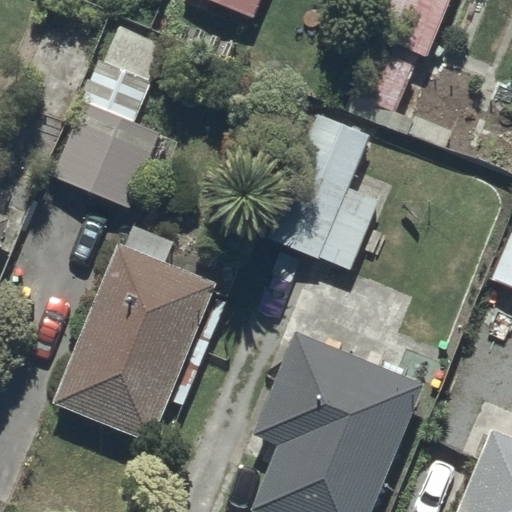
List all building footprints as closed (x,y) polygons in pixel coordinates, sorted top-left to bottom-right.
[(264,0),(183,0),(184,0),(251,30),(264,0)] [(422,73),(454,0),(394,0),(349,106),(389,123),(413,68),(422,73)] [(168,51),(63,6),(31,80),(84,103),(81,110),(133,133),(168,51)] [(317,117),(269,254),(318,272),(319,268),(349,279),(375,206),(348,196),(369,136),(317,117)] [(80,124),(51,188),(128,221),(159,147),(94,120),(90,129),(80,124)] [(0,258),(12,232),(0,227),(0,258)] [(117,258),(47,417),(147,457),(148,455),(159,459),(175,418),(168,416),(170,410),(182,415),(227,304),(163,278),(175,248),(130,230),(119,258),(117,258)] [(511,234),(488,292),(511,303),(511,342),(494,379),(511,388),(511,234)] [(383,496),(422,400),(363,376),(366,369),(302,343),(298,351),(291,348),(249,451),(273,461),(252,511),(392,511),(397,501),(383,496)] [(511,511),(511,446),(493,438),(463,511),(511,511)]
